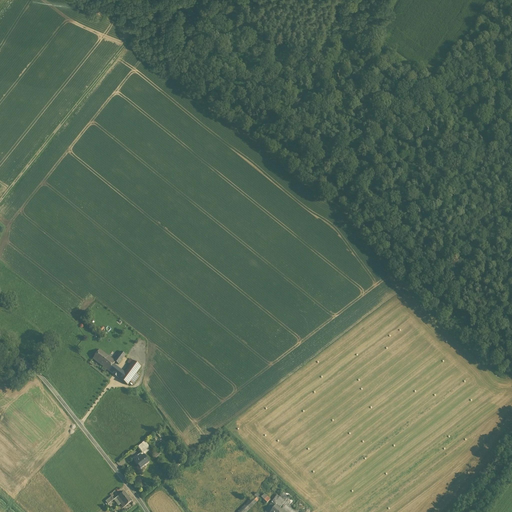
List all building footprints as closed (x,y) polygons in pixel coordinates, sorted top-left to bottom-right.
[(100,350),(93,359),(102,366),(109,357),(100,350)] [(121,352),(114,361),(115,362),(119,365),(126,355),(121,352)] [(109,357),(102,366),(114,375),(119,368),(114,364),(115,362),(114,361),(109,357)] [(125,373),(120,379),(127,385),(130,382),(136,374),(137,373),(141,367),(133,361),(130,365),(125,373)] [(125,373),(119,368),(114,375),(120,379),(125,373)] [(136,374),(130,382),(134,384),(140,376),(136,374)] [(142,454),(150,448),(144,441),(142,443),(142,444),(137,448),(141,453),(142,454)] [(137,457),(133,460),(135,462),(140,470),(142,468),(149,463),(144,456),(139,459),(137,457)] [(277,496),(286,503),(289,499),(290,497),(280,490),(277,496)] [(125,492),(118,497),(123,504),(125,506),(132,501),(125,492)] [(265,503),(266,504),(270,500),(264,494),(261,498),(263,501),(265,503)] [(259,500),(254,496),(250,501),(254,505),(259,500)] [(286,503),(277,496),(271,503),(284,511),(298,511),(299,511),(293,507),(286,503)] [(289,499),(286,503),(293,507),(295,504),(289,499)] [(246,511),(254,505),(250,501),(238,511),(246,511)] [(284,511),(271,503),(265,511),(284,511)]
